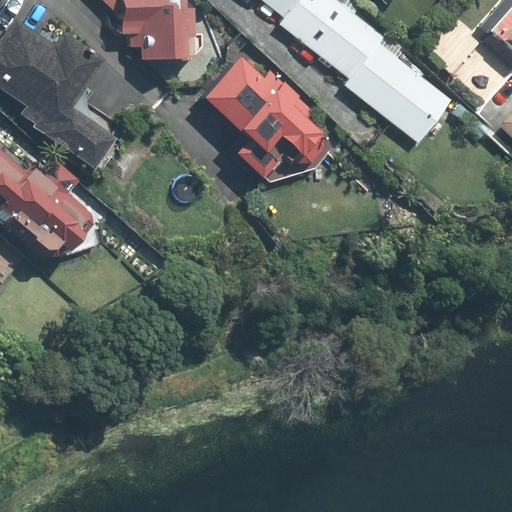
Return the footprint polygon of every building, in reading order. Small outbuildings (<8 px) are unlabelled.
[(92,0),(107,14),(107,36),(120,36),(120,49),(127,49),(127,62),(180,61),(178,0),(92,0)] [(251,0),(275,18),(270,25),(340,78),(334,86),(409,143),(443,99),(370,43),(375,36),(327,0),(251,0)] [(511,4),(507,0),(505,0),(476,34),(511,65),(511,4)] [(6,118),(80,170),(102,139),(59,109),(92,62),(51,33),(42,45),(6,19),(0,27),(0,97),(13,107),(6,118)] [(230,58),(188,100),(231,142),(218,155),(245,181),(265,161),(270,166),(294,165),(319,140),(296,118),(303,112),(261,71),(252,80),(230,58)] [(511,116),(503,125),(511,133),(511,116)] [(17,170),(0,155),(0,232),(28,256),(39,244),(48,252),(81,213),(57,194),(69,179),(43,158),(31,172),(22,165),(17,170)] [(21,260),(0,244),(0,283),(1,285),(6,279),(8,281),(19,268),(16,266),(21,260)]
